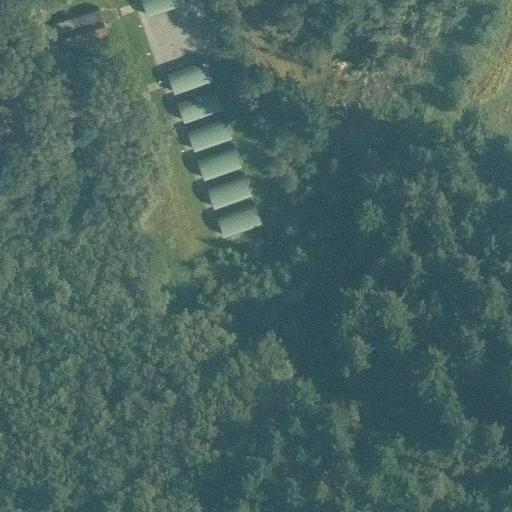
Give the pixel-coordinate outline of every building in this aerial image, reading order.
[(142,0),(147,14),(185,0),(142,0)] [(205,58),(167,71),(174,91),(212,77),(205,58)] [(177,100),(184,119),(222,106),(215,86),(177,100)] [(187,129),(194,148),(232,135),(225,115),(187,129)] [(197,157),(203,177),(242,163),(235,144),(197,157)] [(207,186),(213,205),(252,192),(245,172),(207,186)] [(217,215),(223,234),(262,221),(255,201),(217,215)]
